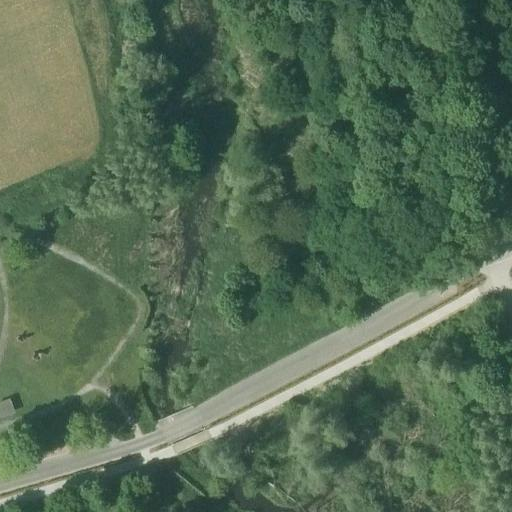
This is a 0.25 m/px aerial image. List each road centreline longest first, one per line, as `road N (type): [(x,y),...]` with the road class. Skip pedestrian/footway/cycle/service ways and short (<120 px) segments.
road 1 (residential): [(0,486),(200,416),(511,248)]
road 2 (track): [(498,254),(470,0)]
